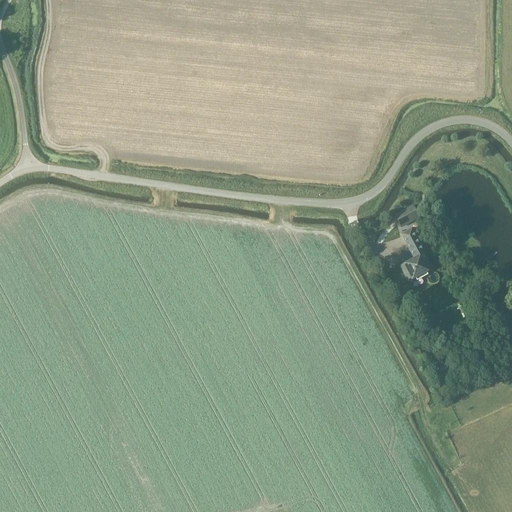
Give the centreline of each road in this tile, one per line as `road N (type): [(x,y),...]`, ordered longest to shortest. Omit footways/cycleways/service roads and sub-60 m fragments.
road 1 (unclassified): [(0,183),(34,168),(341,204),(374,193),(409,146),(444,123),(478,122),(511,144)]
road 2 (unknown): [(34,168),(0,39)]
